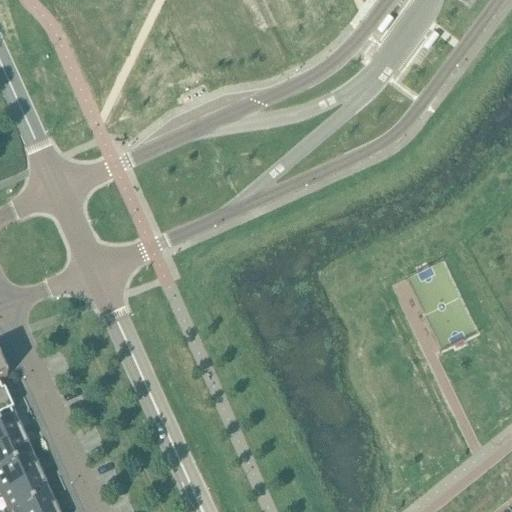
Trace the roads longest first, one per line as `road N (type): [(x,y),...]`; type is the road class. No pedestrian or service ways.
road 1 (residential): [(95,271),(390,137),(500,0)]
road 2 (residential): [(387,0),(335,66),(58,192)]
road 3 (tertiary): [(95,271),(203,511)]
road 4 (residential): [(97,511),(5,307)]
road 5 (tertiary): [(58,192),(0,61)]
